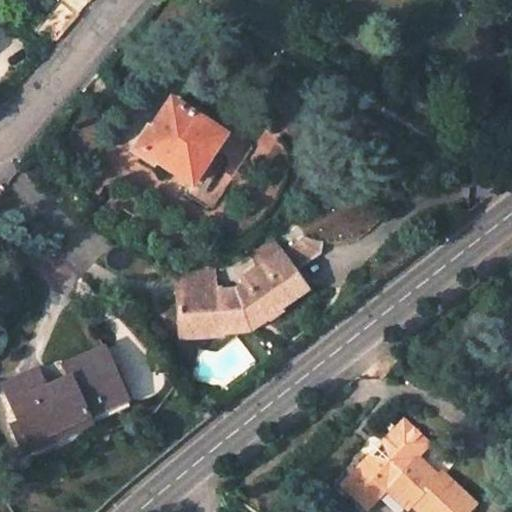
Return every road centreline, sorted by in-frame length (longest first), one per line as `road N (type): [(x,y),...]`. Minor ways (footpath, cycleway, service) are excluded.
road 1 (tertiary): [(511,209),(136,511)]
road 2 (unclassified): [(123,0),(0,135)]
